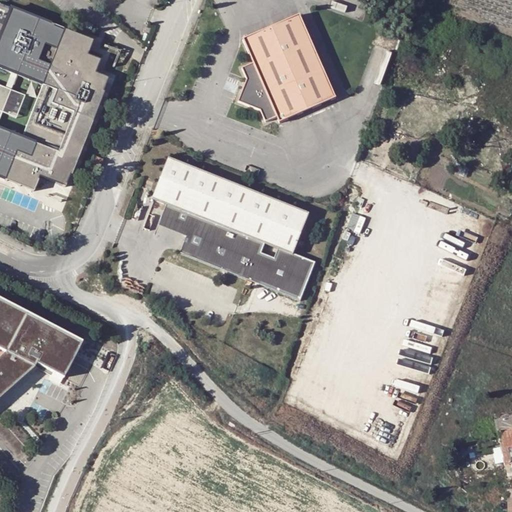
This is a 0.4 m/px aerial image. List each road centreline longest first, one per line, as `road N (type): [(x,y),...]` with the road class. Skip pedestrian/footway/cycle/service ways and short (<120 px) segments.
road 1 (unclassified): [(419,511),(257,429),(152,327),(75,292),(48,266)]
road 2 (unclassified): [(48,266),(86,245),(179,0)]
